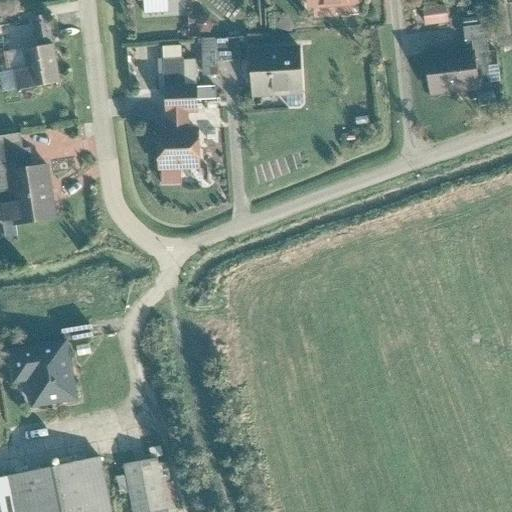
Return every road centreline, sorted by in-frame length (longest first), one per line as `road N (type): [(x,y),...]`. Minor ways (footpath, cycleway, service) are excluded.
road 1 (residential): [(92,0),(114,199),(136,233),(158,245),(189,250),(421,161)]
road 2 (residential): [(421,161),(397,0)]
